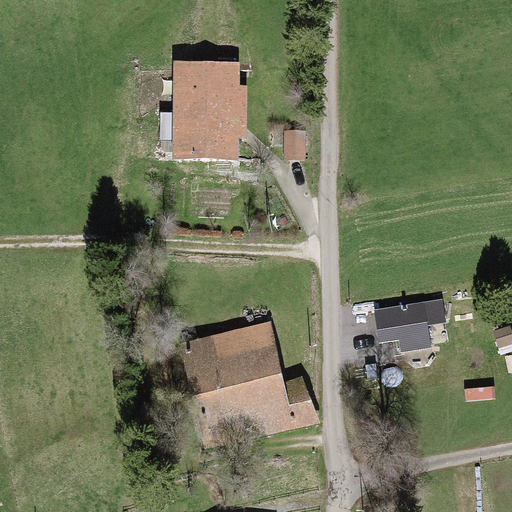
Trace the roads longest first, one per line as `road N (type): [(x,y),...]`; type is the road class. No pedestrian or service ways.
road 1 (unclassified): [(330,0),(335,511)]
road 2 (track): [(0,241),(328,250)]
road 3 (track): [(337,481),(511,451)]
